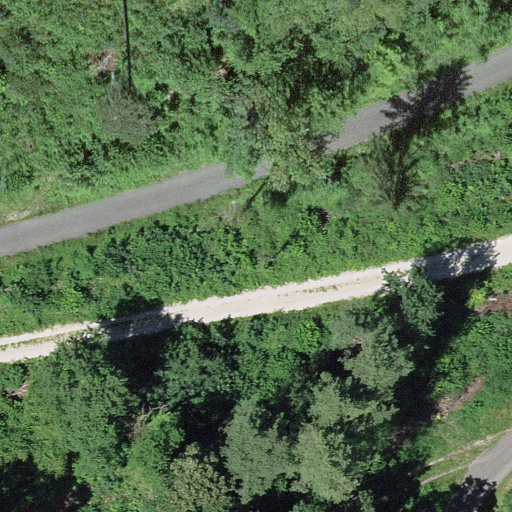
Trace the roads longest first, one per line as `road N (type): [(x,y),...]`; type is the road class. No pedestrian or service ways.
road 1 (track): [(0,240),(217,175),(511,59)]
road 2 (track): [(0,349),(511,245)]
